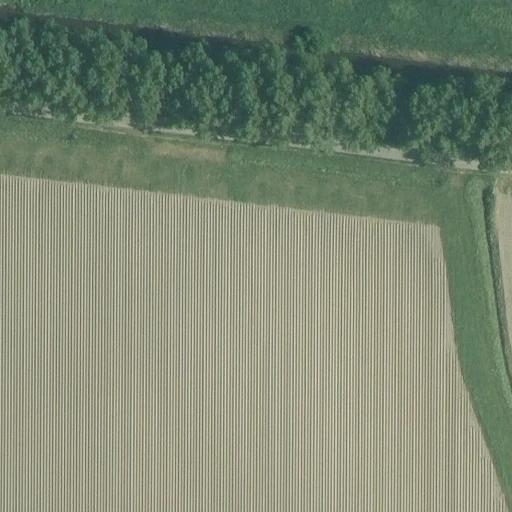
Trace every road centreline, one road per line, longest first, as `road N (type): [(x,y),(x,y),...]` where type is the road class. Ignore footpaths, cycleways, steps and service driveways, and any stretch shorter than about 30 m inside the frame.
road 1 (unclassified): [(0,107),(511,168)]
road 2 (track): [(511,443),(486,375),(450,161)]
